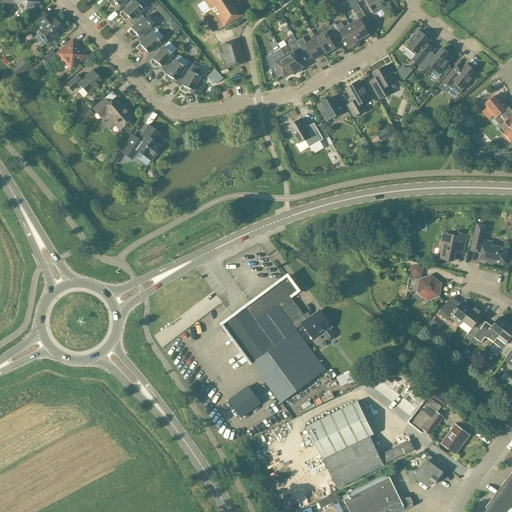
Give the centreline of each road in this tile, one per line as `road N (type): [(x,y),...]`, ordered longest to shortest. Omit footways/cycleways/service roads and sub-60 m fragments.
road 1 (tertiary): [(204,254),(286,217),(368,195),(511,189)]
road 2 (residential): [(259,101),(185,114),(163,109),(64,0)]
road 3 (secondary): [(225,511),(193,456),(105,351)]
road 4 (residential): [(413,9),(384,42),(336,71),(259,101)]
road 5 (secondary): [(63,287),(0,172)]
